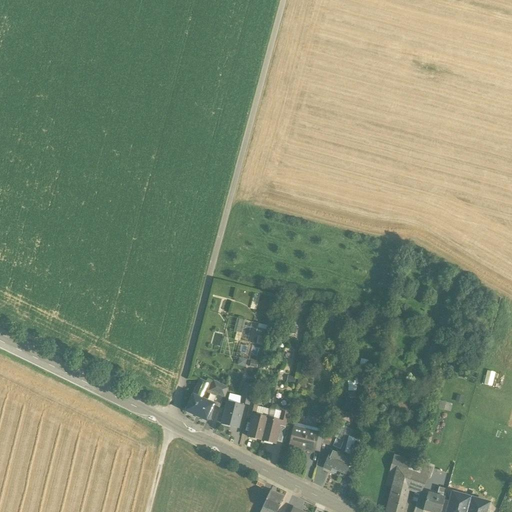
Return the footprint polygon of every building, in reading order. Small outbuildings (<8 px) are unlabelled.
[(375,323),(364,320),(361,329),(367,331),(368,328),(373,330),(375,323)] [(207,384),(200,380),(186,411),(207,421),(214,405),(200,399),(206,386),(207,384)] [(228,388),(214,382),(210,391),(224,397),(228,388)] [(254,388),(244,385),(241,397),(240,403),(249,405),(254,388)] [(241,397),(229,394),(227,403),(239,406),(240,403),(241,397)] [(239,406),(227,403),(222,424),(237,428),(243,407),(239,406)] [(257,407),(249,405),(246,417),(254,419),(255,416),(257,407)] [(457,412),(446,408),(444,415),(455,419),(457,412)] [(281,413),(278,422),(279,422),(278,426),(286,428),(289,415),(281,413)] [(255,416),(254,419),(252,429),(250,428),(248,437),(261,441),(267,419),(255,416)] [(278,422),(267,419),(261,441),(275,444),(277,435),(276,435),(278,426),(279,422),(278,422)] [(318,432),(294,427),(289,447),(313,453),(318,432)] [(332,434),(325,432),(322,443),(330,445),(332,434)] [(436,436),(429,435),(428,443),(435,444),(436,436)] [(349,436),(345,449),(358,452),(360,440),(349,436)] [(352,461),(330,451),(323,468),(331,471),(332,469),(346,475),(349,468),(350,468),(351,465),(350,465),(352,461)] [(422,465),(394,456),(392,465),(401,468),(419,475),(422,465)] [(401,468),(392,465),(390,471),(396,473),(389,502),(403,506),(408,489),(399,487),(403,475),(400,473),(401,468)] [(431,468),(422,465),(419,475),(428,478),(431,468)] [(419,475),(401,468),(400,473),(403,475),(399,487),(408,489),(415,492),(419,493),(421,494),(428,478),(419,475)] [(277,511),(284,499),(270,492),(260,511),(268,511),(269,511),(271,511),(277,511)] [(440,511),(445,498),(428,493),(423,511),(426,511),(440,511)] [(466,511),(471,498),(452,493),(447,511),(466,511)] [(471,498),(466,511),(488,511),(490,503),(471,498)] [(401,511),(403,506),(389,502),(386,511),(401,511)]
